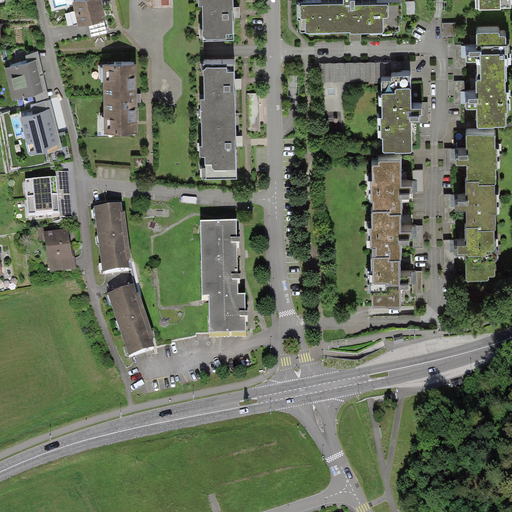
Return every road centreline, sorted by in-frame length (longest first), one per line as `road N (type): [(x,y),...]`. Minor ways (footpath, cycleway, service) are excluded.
road 1 (residential): [(290,329),(431,314),(443,79),(441,56),(427,49),(271,51)]
road 2 (residential): [(39,0),(82,188),(276,198)]
road 3 (secondary): [(305,390),(65,442),(0,469)]
road 4 (secondary): [(511,337),(305,390)]
road 5 (residential): [(276,198),(271,51)]
road 6 (residential): [(290,329),(276,198)]
